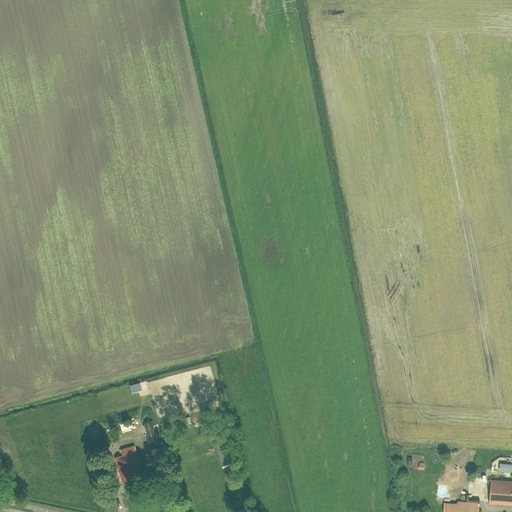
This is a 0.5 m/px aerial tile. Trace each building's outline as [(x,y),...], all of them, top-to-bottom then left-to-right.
[(154,432),(151,421),(143,423),(148,443),(158,441),(156,432),(154,432)] [(138,460),(134,446),(121,450),(122,455),(115,457),(123,483),(140,478),(135,461),(138,460)] [(470,496),(485,496),(485,478),(474,478),(474,489),(471,489),(470,496)] [(511,504),(511,479),(491,478),(489,503),(511,504)] [(444,501),(443,511),(481,511),(481,510),(478,510),(478,503),(444,501)]
